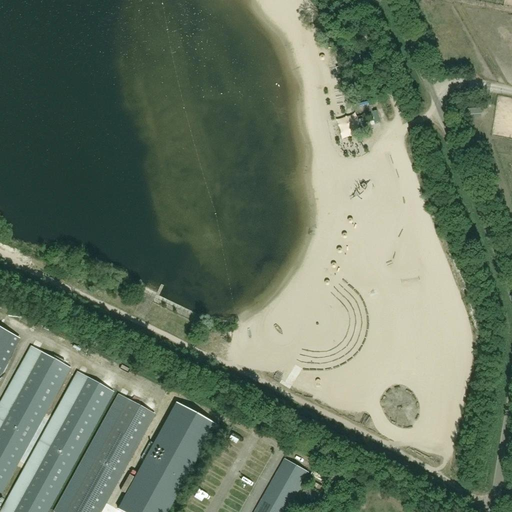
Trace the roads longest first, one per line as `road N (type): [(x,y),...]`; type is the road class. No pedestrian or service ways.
road 1 (unknown): [(411,468),(460,320),(346,0)]
road 2 (unknown): [(0,265),(411,468)]
road 3 (unclassified): [(511,307),(392,0)]
road 4 (unclassified): [(490,511),(511,371)]
